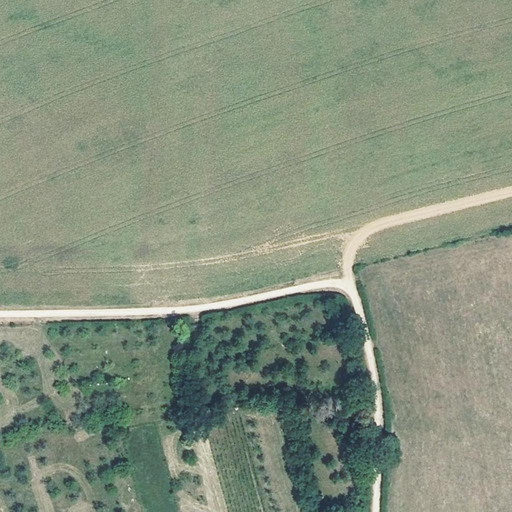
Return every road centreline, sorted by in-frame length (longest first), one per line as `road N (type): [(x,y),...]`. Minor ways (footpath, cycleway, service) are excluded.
road 1 (track): [(375,511),(379,405),(350,288),(329,284),(194,308),(0,313)]
road 2 (track): [(350,288),(350,249),(363,234),(511,195)]
